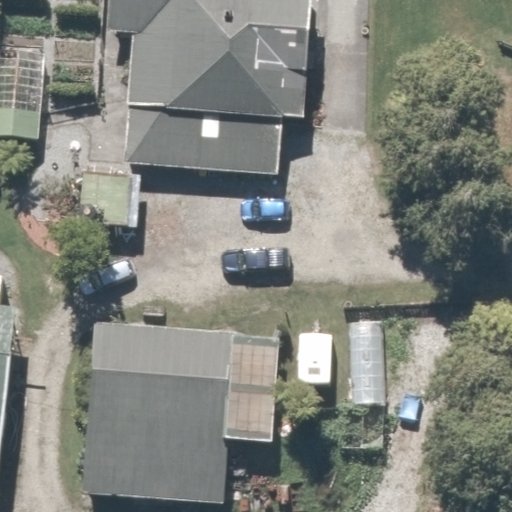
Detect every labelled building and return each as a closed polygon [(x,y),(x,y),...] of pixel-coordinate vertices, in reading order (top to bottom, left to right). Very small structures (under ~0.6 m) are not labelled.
[(108,0),(105,34),(129,37),(116,163),(274,178),(280,117),(299,119),(310,0),(108,0)] [(48,39),(0,33),(0,142),(35,147),(48,39)] [(130,177),(79,174),(76,232),(127,234),(130,177)] [(0,390),(12,279),(0,278),(0,390)] [(231,333),(97,322),(82,499),(217,510),(222,444),(271,448),(279,353),(229,349),(231,333)]
